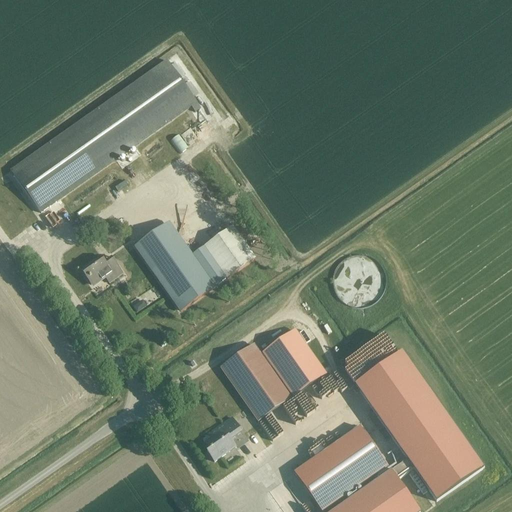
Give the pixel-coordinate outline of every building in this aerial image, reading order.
[(11,172),(40,213),(196,104),(167,62),(11,172)] [(179,135),(171,141),(180,154),(189,148),(179,135)] [(136,248),(181,312),(214,289),(169,225),(136,248)] [(204,248),(227,280),(254,260),(232,228),(204,248)] [(109,284),(123,274),(115,263),(108,268),(100,257),(81,271),(87,280),(89,279),(94,286),(105,278),(109,284)] [(326,374),(296,332),(263,355),(293,397),(326,374)] [(291,398),(254,346),(221,369),(258,422),(291,398)] [(401,354),(355,387),(407,461),(413,469),(437,502),(483,470),(401,354)] [(344,408),(320,409),(320,420),(314,420),(314,431),(317,431),(317,435),(323,435),(323,427),(344,426),(344,408)] [(209,450),(207,452),(214,463),(230,452),(228,450),(234,445),(230,439),(241,432),(232,419),(202,440),(209,450)] [(294,474),(308,493),(320,511),(324,511),(388,467),(360,428),(294,474)] [(241,442),(232,450),(239,458),(248,450),(241,442)] [(407,461),(391,472),(396,479),(413,469),(407,461)] [(391,472),(334,511),(419,511),(396,479),(391,472)] [(416,476),(411,479),(423,495),(427,492),(416,476)]
